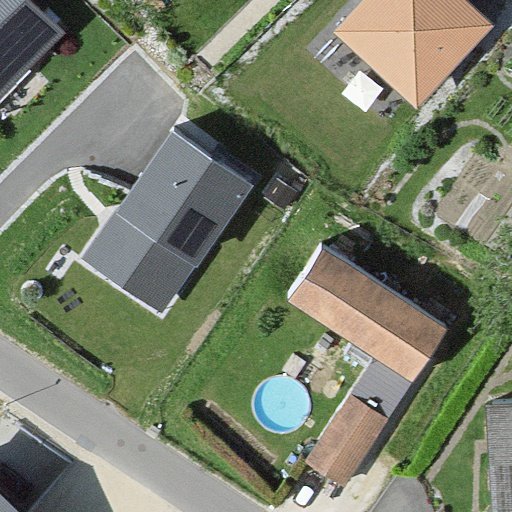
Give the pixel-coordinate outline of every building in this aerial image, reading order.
[(37,0),(0,0),(0,88),(63,26),(37,0)] [(460,0),(366,0),(338,31),(417,99),(490,27),(460,0)] [(251,179),(176,128),(87,258),(162,309),(251,179)] [(448,321),(323,241),(289,292),(379,350),(414,373),(427,352),(448,321)] [(386,413),(354,392),(314,451),(345,473),(386,413)] [(511,511),(511,401),(497,402),(503,511),(511,511)] [(50,511),(0,466),(0,511),(50,511)]
